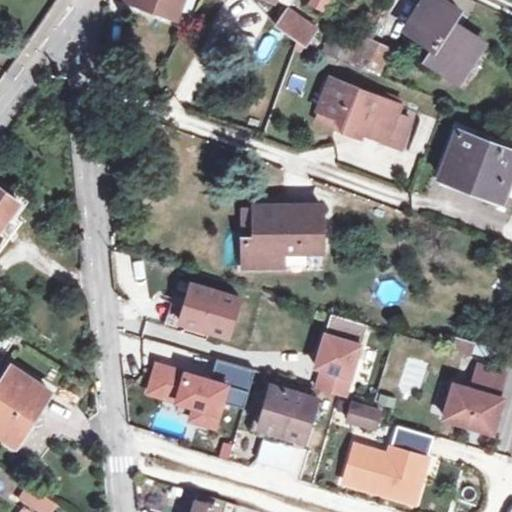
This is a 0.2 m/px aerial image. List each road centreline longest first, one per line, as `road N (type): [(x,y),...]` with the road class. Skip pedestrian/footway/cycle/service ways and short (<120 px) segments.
road 1 (tertiary): [(122,511),(75,4)]
road 2 (residential): [(75,4),(0,112)]
